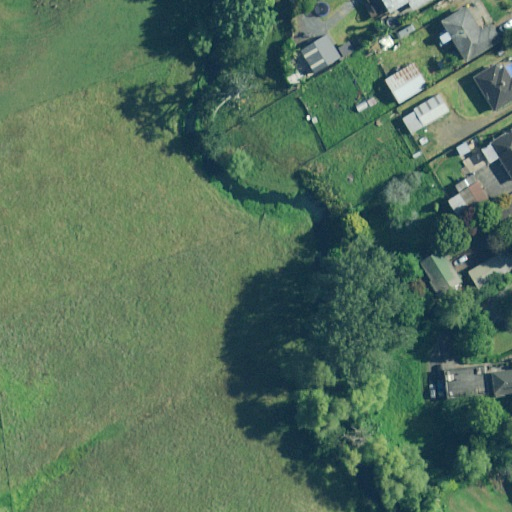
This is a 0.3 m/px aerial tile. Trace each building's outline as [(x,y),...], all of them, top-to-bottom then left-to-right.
[(378,0),(385,10),(399,0),(401,0),(409,11),(411,9),(425,0),(378,0)] [(435,18),(441,29),(433,34),(438,43),(446,38),(461,61),(497,39),(487,21),(474,28),(459,3),(435,18)] [(388,32),(371,42),(376,52),(394,43),(388,32)] [(321,33),(295,48),(308,71),(334,56),(321,33)] [(412,60),(380,78),(395,104),(426,86),(412,60)] [(511,96),(511,76),(511,75),(508,76),(501,65),(497,67),(493,60),(468,75),(490,111),(511,96)] [(411,110),(398,117),(407,133),(449,110),(439,92),(410,108),(411,110)] [(485,163),(494,157),(509,182),(511,180),(511,125),(486,141),(476,148),(485,163)] [(451,147),(456,155),(467,149),(463,141),(451,147)] [(451,184),(455,192),(442,199),(452,215),(485,197),(475,180),(466,185),(462,178),(451,184)] [(438,246),(414,261),(433,293),(458,278),(438,246)] [(497,249),(474,264),(472,261),(465,265),(467,268),(463,270),(473,285),(506,264),(497,249)] [(485,364),(487,392),(511,389),(511,366),(504,368),(504,362),(485,364)] [(487,392),(485,364),(438,368),(441,396),(487,392)]
